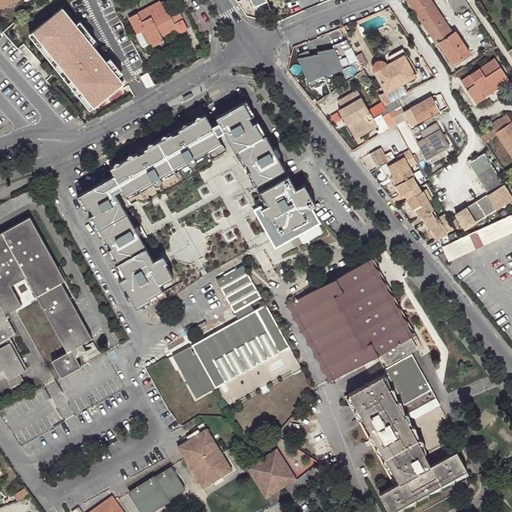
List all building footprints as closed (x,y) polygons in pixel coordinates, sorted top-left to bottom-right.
[(0,0),(0,9),(22,0),(0,0)] [(431,0),(407,0),(437,43),(439,42),(453,64),(471,53),(456,31),(453,33),(431,0)] [(471,7),(466,0),(448,0),(457,13),(471,7)] [(180,34),(189,30),(180,11),(170,16),(166,7),(164,9),(161,2),(129,18),(144,46),(151,42),(153,46),(164,41),(162,36),(177,29),(180,34)] [(64,7),(32,31),(56,62),(54,65),(81,99),(82,98),(90,108),(123,83),(64,7)] [(340,70),(350,66),(343,49),(347,48),(342,38),(323,46),(331,64),(335,61),(340,70)] [(384,86),(377,90),(385,105),(397,98),(408,92),(404,83),(416,75),(401,49),(389,56),(392,61),(387,64),(385,62),(382,61),(380,61),(377,62),(375,64),(374,67),(374,70),(375,72),(384,86)] [(502,80),(505,85),(510,81),(495,58),(461,81),(477,104),(485,98),(482,93),(502,80)] [(485,98),(505,85),(502,80),(482,93),(485,98)] [(358,133),(377,122),(358,90),(339,101),(343,108),(340,109),(348,124),(352,122),(358,133)] [(440,110),(432,96),(405,111),(404,112),(412,126),(440,110)] [(385,105),(393,118),(404,112),(405,111),(397,98),(385,105)] [(187,115),(191,124),(193,123),(206,116),(209,120),(217,119),(238,108),(234,102),(216,112),(206,112),(203,106),(187,115)] [(237,154),(268,137),(260,122),(254,125),(251,119),(256,116),(248,102),(238,108),(217,119),(220,125),(214,129),(220,140),(227,136),(237,154)] [(494,127),(481,136),(484,142),(497,133),(511,155),(511,121),(507,114),(500,120),(498,117),(491,123),(494,127)] [(191,124),(158,142),(182,184),(211,168),(213,159),(227,151),(209,120),(206,116),(193,123),(191,124)] [(379,126),(377,122),(358,133),(352,122),(348,124),(356,138),(379,126)] [(425,138),(441,128),(437,122),(422,131),(425,138)] [(450,145),(441,128),(425,138),(417,142),(427,159),(450,145)] [(268,137),(237,154),(244,167),(243,168),(247,175),(248,174),(256,188),(258,187),(287,171),(282,163),(284,162),(277,149),(275,149),(268,137)] [(182,184),(158,142),(111,169),(125,194),(128,200),(135,196),(138,203),(146,204),(182,184)] [(381,165),(389,161),(381,148),(370,154),(378,168),(381,165)] [(418,163),(410,149),(389,161),(381,165),(389,179),(392,177),(401,193),(404,191),(418,184),(413,175),(415,174),(411,166),(418,163)] [(466,229),(511,200),(511,197),(485,154),(469,163),(489,194),(457,214),(466,229)] [(280,246),(301,234),(297,228),(303,225),(298,217),(313,209),(318,206),(307,185),(297,190),(287,171),(258,187),(262,194),(260,194),(267,207),(265,208),(264,209),(268,216),(264,218),(276,240),(280,246)] [(125,194),(115,176),(80,196),(99,230),(129,215),(119,198),(125,194)] [(418,184),(404,191),(408,198),(422,190),(418,184)] [(459,239),(447,217),(443,220),(426,188),(422,190),(408,198),(413,208),(415,207),(420,217),(422,216),(428,228),(430,228),(436,239),(440,237),(443,246),(459,239)] [(258,196),(265,208),(267,207),(260,194),(258,196)] [(297,228),(301,234),(321,222),(315,212),(313,209),(298,217),(303,225),(297,228)] [(129,215),(99,230),(118,265),(148,249),(129,215)] [(443,246),(442,247),(449,261),(511,232),(511,215),(459,239),(443,246)] [(82,344),(92,338),(62,283),(66,280),(31,217),(0,233),(0,303),(1,306),(0,306),(0,380),(8,376),(10,380),(9,381),(13,388),(25,382),(20,373),(28,369),(11,338),(17,334),(6,315),(22,306),(11,285),(26,277),(68,351),(72,349),(82,344)] [(148,249),(118,265),(126,278),(120,281),(124,287),(127,286),(139,308),(165,292),(162,285),(175,278),(167,263),(170,262),(166,255),(155,261),(148,249)] [(377,355),(379,358),(412,340),(367,261),(298,300),(340,376),(377,355)] [(197,399),(290,347),(266,305),(255,311),(251,303),(262,297),(244,266),(218,280),(239,320),(193,346),(196,352),(194,353),(190,346),(173,357),(197,399)] [(165,292),(152,300),(157,309),(184,293),(180,285),(165,292)] [(412,340),(379,358),(384,366),(413,351),(417,348),(412,340)] [(86,352),(82,344),(72,349),(76,357),(86,352)] [(76,357),(72,349),(68,351),(52,360),(61,377),(81,366),(76,357)] [(387,373),(364,386),(346,395),(353,409),(358,407),(375,437),(370,439),(374,447),(379,444),(400,482),(380,494),(390,511),(391,511),(434,488),(467,470),(467,469),(456,451),(431,465),(399,406),(431,388),(412,354),(385,369),(387,373)] [(196,437),(178,447),(204,489),(233,471),(207,429),(201,433),(199,430),(193,433),(196,437)] [(249,468),(250,469),(279,451),(297,479),(298,480),(279,449),(249,468)] [(279,451),(250,469),(268,497),(297,479),(279,451)] [(155,476),(129,493),(141,511),(151,511),(170,501),(170,499),(186,490),(172,467),(156,477),(155,476)] [(268,497),(250,469),(249,468),(268,499),(298,480),(297,479),(268,497)] [(14,492),(17,501),(33,496),(27,487),(14,492)] [(125,511),(112,496),(89,511),(125,511)]
